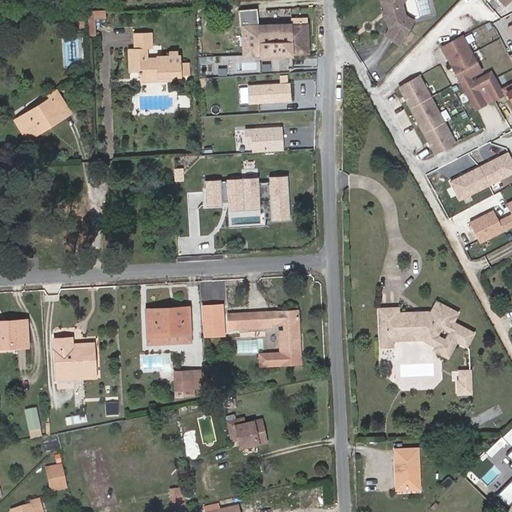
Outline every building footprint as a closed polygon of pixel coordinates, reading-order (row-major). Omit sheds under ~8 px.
[(402,3),(404,0),(381,0),(384,10),(386,12),(387,16),(386,18),(388,27),(390,27),(385,35),(399,44),(408,28),(400,23),(405,15),(402,3)] [(408,28),(413,20),(405,15),(400,23),(408,28)] [(309,54),(308,24),(242,27),(243,55),(259,54),(260,57),(292,56),(292,54),(309,54)] [(189,76),(188,62),(181,63),(181,55),(178,56),(178,52),(168,52),(169,56),(156,56),(156,58),(147,58),(146,48),(152,48),(151,32),(134,33),(135,48),(129,49),(130,72),(139,71),(139,78),(170,76),(189,76)] [(463,36),(442,47),(475,110),(485,104),(484,102),(493,98),(494,100),(506,93),(511,104),(511,81),(500,89),(490,69),(472,79),(470,75),(480,69),(463,36)] [(419,77),(399,87),(434,153),(454,143),(419,77)] [(283,101),(281,84),(239,86),(240,104),(283,101)] [(60,115),(68,109),(56,90),(48,95),(50,98),(15,120),(25,136),(46,123),(48,126),(62,118),(60,115)] [(62,118),(70,113),(68,109),(60,115),(62,118)] [(48,126),(46,123),(25,136),(27,139),(48,126)] [(253,140),(253,150),(284,150),(284,126),(245,126),(245,140),(253,140)] [(511,156),(509,150),(450,179),(460,199),(511,174),(511,156)] [(290,174),(271,174),(271,218),(290,219),(290,174)] [(260,176),(205,178),(206,206),(229,205),(229,208),(261,207),(261,194),(271,194),(270,180),(261,180),(260,176)] [(479,241),(511,226),(511,198),(506,201),(511,212),(498,218),(494,209),(470,219),(479,241)] [(397,308),(379,309),(380,329),(391,329),(391,336),(399,336),(399,339),(421,339),(435,346),(441,337),(437,335),(441,328),(447,332),(452,322),(457,312),(436,301),(430,313),(428,312),(425,317),(415,312),(397,313),(397,308)] [(224,302),(202,304),(205,337),(227,335),(224,302)] [(181,307),(146,309),(147,333),(163,332),(164,335),(164,343),(181,342),(181,334),(190,334),(189,311),(181,311),(181,307)] [(298,310),(257,312),(258,326),(258,328),(271,327),(271,324),(283,323),(283,331),(279,331),(280,353),(267,353),(268,365),(297,363),(296,356),(289,357),(289,353),(300,353),(298,310)] [(257,312),(248,313),(248,326),(258,326),(257,312)] [(248,326),(248,313),(228,314),(228,329),(240,329),(240,326),(248,326)] [(0,346),(26,345),(25,321),(8,322),(8,327),(0,327),(0,346)] [(441,337),(435,346),(437,351),(447,357),(456,340),(466,346),(473,333),(452,322),(447,332),(448,332),(445,339),(441,337)] [(391,329),(380,329),(381,347),(392,346),(392,339),(399,339),(399,336),(391,336),(391,329)] [(239,339),(240,351),(254,349),(253,345),(265,344),(264,336),(239,339)] [(94,371),(93,348),(72,349),(71,344),(71,338),(54,339),(56,373),(94,371)] [(289,353),(289,357),(296,356),(297,363),(301,363),(300,353),(289,353)] [(201,388),(200,370),(192,371),(193,389),(201,388)] [(458,381),(458,393),(471,393),(470,370),(459,371),(460,381),(458,381)] [(95,377),(94,371),(56,373),(57,379),(95,377)] [(192,371),(180,371),(181,383),(175,383),(175,389),(193,389),(192,371)] [(118,414),(117,404),(106,404),(107,415),(118,414)] [(39,428),(35,409),(25,411),(29,430),(39,428)] [(245,424),(244,417),(227,421),(231,441),(239,439),(236,426),(245,424)] [(264,441),(260,420),(245,424),(236,426),(239,439),(241,447),(264,441)] [(511,425),(502,435),(511,444),(511,445),(504,453),(510,460),(506,464),(511,469),(511,474),(493,493),(505,505),(511,497),(511,425)] [(40,435),(39,428),(29,430),(31,437),(40,435)] [(419,486),(418,448),(394,449),(395,472),(398,472),(399,487),(419,486)] [(62,472),(61,465),(46,468),(48,475),(62,472)] [(65,487),(62,472),(48,475),(51,491),(65,487)] [(399,487),(398,472),(395,472),(396,490),(419,489),(419,486),(399,487)] [(42,511),(39,499),(31,502),(32,504),(34,511),(42,511)] [(185,511),(184,502),(171,504),(172,511),(185,511)] [(205,511),(211,511),(237,506),(236,503),(205,510),(205,511)]
